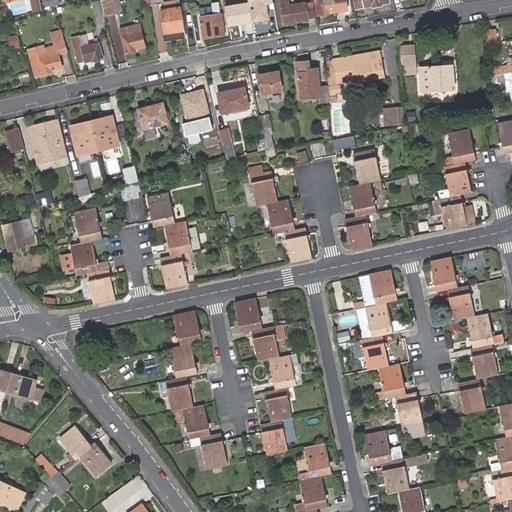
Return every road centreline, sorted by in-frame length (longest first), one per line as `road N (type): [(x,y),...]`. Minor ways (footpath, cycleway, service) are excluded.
road 1 (residential): [(0,109),(454,11)]
road 2 (residential): [(309,270),(361,511)]
road 3 (residential): [(31,326),(86,381),(187,511)]
